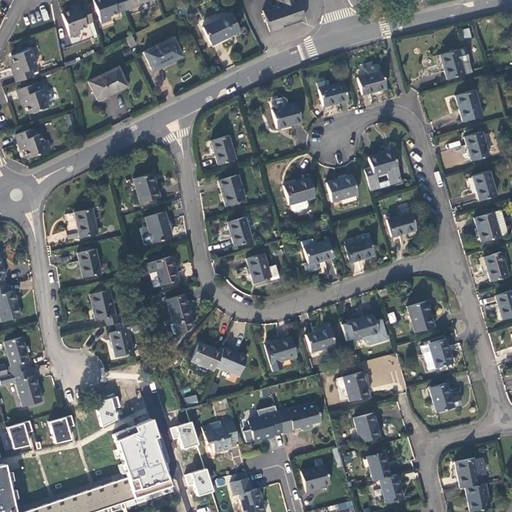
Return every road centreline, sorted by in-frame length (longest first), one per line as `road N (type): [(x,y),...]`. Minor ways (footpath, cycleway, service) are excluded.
road 1 (residential): [(454,253),(261,314),(225,301),(204,275),(187,169)]
road 2 (residential): [(454,253),(410,103),(356,119),(333,141)]
road 3 (residential): [(11,194),(29,213),(53,346),(75,373)]
road 4 (residential): [(507,426),(454,253)]
road 5 (residential): [(341,36),(183,107)]
road 6 (residential): [(508,0),(341,36)]
road 7 (residential): [(153,122),(11,194)]
road 8 (residential): [(146,381),(189,511)]
